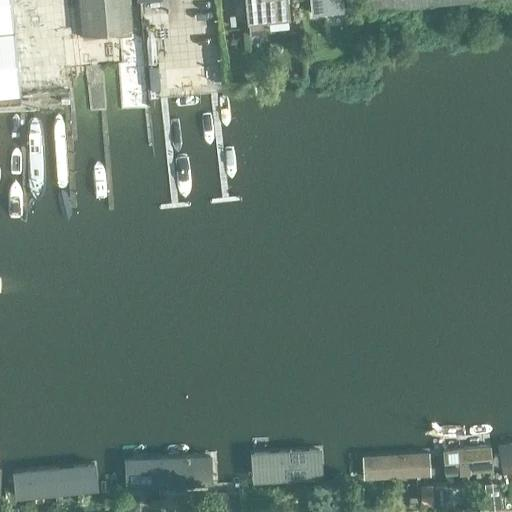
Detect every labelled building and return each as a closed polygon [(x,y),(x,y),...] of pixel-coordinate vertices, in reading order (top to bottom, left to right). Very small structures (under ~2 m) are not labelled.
[(0,0),(0,87),(19,86),(10,0),(0,0)] [(130,28),(127,0),(78,0),(82,32),(130,28)] [(265,17),(289,15),(287,0),(245,0),(249,31),(250,31),(250,30),(266,28),(265,17)] [(342,10),(340,0),(309,0),(311,12),(342,10)] [(353,0),(354,10),(453,0),(353,0)] [(511,442),(498,444),(502,474),(511,472),(511,442)] [(491,446),(442,450),(444,474),(493,471),(491,446)] [(322,447),(249,451),(251,483),(324,478),(322,447)] [(430,452),(349,455),(350,480),(431,476),(430,452)] [(217,455),(124,458),(125,488),(218,484),(217,455)] [(96,462),(11,471),(14,499),(99,490),(96,462)] [(435,504),(434,485),(420,486),(421,504),(435,504)] [(448,503),(447,486),(436,486),(436,503),(448,503)] [(239,511),(239,493),(222,494),(223,511),(239,511)] [(141,511),(140,498),(123,500),(124,511),(141,511)]
